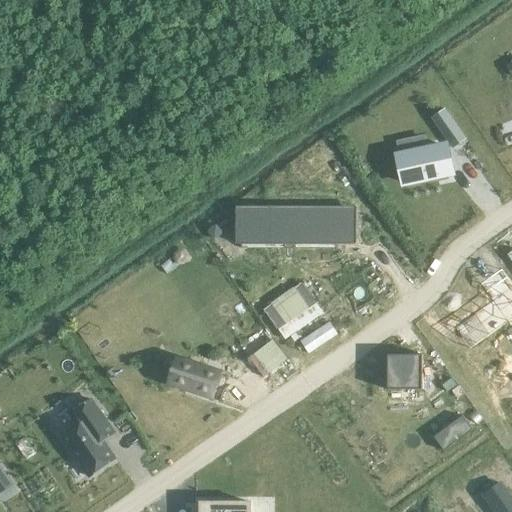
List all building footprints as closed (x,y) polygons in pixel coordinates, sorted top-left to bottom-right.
[(450,115),(436,124),(453,148),(467,139),(450,115)] [(445,146),(398,156),(404,183),(451,173),(445,146)] [(356,210),(236,209),(236,239),(239,239),(239,247),(336,247),(336,239),(356,240),(356,210)] [(511,285),(511,287),(455,328),(456,329),(462,324),(476,343),(469,348),(470,349),(507,322),(511,328),(511,283),(502,270),(501,270),(511,285)] [(423,355),(387,355),(387,390),(423,390),(423,355)] [(177,357),(167,383),(213,399),(222,372),(177,357)] [(92,400),(70,415),(77,425),(60,436),(89,477),(115,458),(103,440),(115,432),(92,400)] [(464,420),(435,440),(444,454),(473,433),(464,420)] [(0,491),(12,483),(0,466),(0,491)] [(511,511),(511,499),(500,482),(483,494),(496,511),(511,511)] [(250,511),(250,502),(200,502),(200,511),(250,511)]
